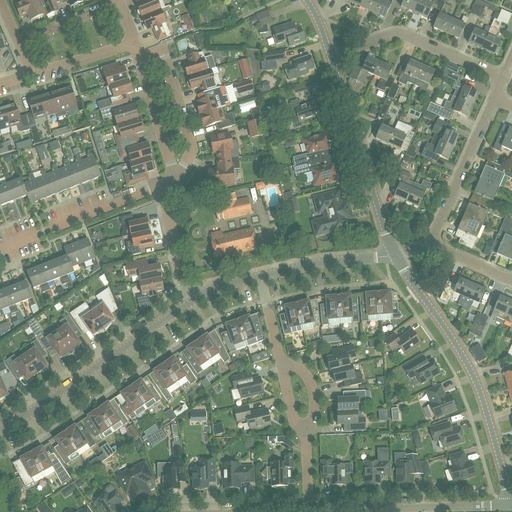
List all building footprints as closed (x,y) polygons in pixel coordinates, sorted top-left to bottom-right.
[(46,16),(39,0),(22,0),(23,2),(15,5),(20,17),(28,14),(31,20),(45,15),(46,16)] [(39,0),(46,16),(58,11),(56,6),(57,3),(61,1),(60,0),(39,0)] [(143,0),(136,3),(139,10),(138,10),(137,12),(139,15),(140,15),(141,15),(142,17),(161,9),(156,0),(143,0)] [(230,0),(228,1),(235,14),(239,12),(233,0),(230,0)] [(362,0),(360,7),(372,13),(377,0),(362,0)] [(393,0),(387,0),(387,3),(380,0),(377,0),(372,13),(385,18),(393,0)] [(404,0),(401,7),(414,12),(419,0),(404,0)] [(433,4),(432,4),(425,1),(424,0),(419,0),(414,12),(427,18),(433,5),(433,4)] [(444,7),(446,0),(439,0),(437,7),(436,9),(441,11),(433,28),(446,33),(452,19),(445,16),(448,9),(444,7)] [(481,1),(478,0),(476,0),(470,13),(475,16),(481,1)] [(485,3),(481,1),(475,16),(481,18),(485,7),(484,6),(485,3)] [(511,11),(511,4),(505,2),(502,7),(511,11)] [(166,23),(161,9),(142,17),(145,24),(144,25),(143,26),(144,29),(146,30),(147,29),(148,31),(153,28),(158,41),(167,37),(171,36),(166,23)] [(256,15),(260,27),(267,25),(273,23),(268,10),(256,15)] [(501,10),(499,15),(510,20),(511,14),(501,10)] [(182,17),(185,24),(190,22),(188,14),(182,17)] [(249,18),(252,24),(258,22),(255,15),(249,18)] [(499,15),(497,20),(494,19),(490,28),(481,48),(494,54),(500,40),(494,38),(501,23),(507,25),(510,20),(499,15)] [(460,23),(452,19),(446,33),(459,39),(468,18),(463,16),(460,23)] [(282,42),(288,40),(290,47),(305,42),(300,27),(295,29),(293,24),(286,26),(286,25),(273,30),(275,36),(273,37),(276,45),(283,43),(282,42)] [(269,33),(267,25),(260,27),(259,27),(260,34),(269,33)] [(469,43),(481,48),(490,28),(486,26),(482,33),(475,29),(469,43)] [(261,63),(263,70),(263,72),(278,69),(276,61),(286,60),(285,50),(270,52),(270,53),(262,54),(263,63),(261,63)] [(184,64),(188,77),(211,70),(211,69),(207,70),(203,59),(205,58),(203,52),(188,57),(190,63),(184,64)] [(289,81),(309,74),(308,71),(315,69),(310,56),(293,62),(293,64),(284,67),(289,81)] [(374,76),(380,62),(368,57),(363,67),(358,65),(357,67),(355,66),(350,79),(363,84),(364,83),(368,73),(374,76)] [(417,79),(423,66),(411,60),(402,79),(400,78),(398,82),(406,86),(408,83),(414,86),(417,79)] [(384,92),(386,88),(384,87),(387,79),(388,77),(392,68),(380,62),(374,76),(381,79),(377,88),(384,92)] [(105,74),(108,87),(128,80),(125,68),(117,70),(115,69),(114,64),(100,68),(102,75),(105,74)] [(247,65),(240,67),(243,79),(250,77),(247,65)] [(427,90),(436,71),(423,66),(417,79),(414,86),(421,89),(420,91),(427,95),(430,96),(432,92),(429,91),(427,90)] [(463,77),(451,71),(446,69),(443,74),(449,77),(456,80),(453,88),(456,89),(453,96),(472,104),(478,92),(459,84),(463,77)] [(213,76),(211,70),(188,77),(189,81),(188,82),(187,83),(188,87),(190,88),(191,87),(192,89),(204,86),(206,91),(222,86),(218,74),(213,76)] [(110,99),(113,106),(126,102),(124,97),(125,95),(132,93),(130,86),(131,84),(129,83),(128,80),(108,87),(109,87),(110,86),(114,98),(110,99)] [(235,85),(238,95),(254,90),(250,80),(235,85)] [(393,84),(387,97),(393,100),(394,100),(399,87),(393,84)] [(71,87),(60,90),(66,110),(77,107),(79,112),(85,110),(81,98),(75,100),(71,87)] [(200,115),(221,108),(230,106),(226,94),(224,88),(206,93),(208,99),(198,102),(198,103),(196,104),(200,115)] [(60,90),(50,93),(56,114),(66,110),(60,90)] [(50,93),(39,97),(45,117),(56,114),(50,93)] [(447,102),(444,109),(431,103),(427,111),(444,118),(447,110),(448,110),(448,108),(467,117),(472,104),(453,96),(450,103),(447,102)] [(36,125),(34,120),(45,117),(39,97),(28,100),(32,113),(26,115),(29,127),(36,125)] [(376,138),(388,144),(394,131),(387,128),(392,118),(386,116),(393,100),(387,97),(378,117),(382,119),(384,120),(376,138)] [(289,104),(293,116),(290,116),(294,129),(303,126),(301,122),(320,116),(315,102),(302,106),(300,101),(289,104)] [(423,109),(427,111),(431,103),(426,101),(423,109)] [(114,116),(117,126),(140,119),(140,118),(138,119),(138,118),(139,117),(137,112),(136,112),(134,106),(126,109),(124,108),(122,103),(126,102),(113,106),(100,110),(103,119),(114,116)] [(15,104),(4,107),(10,127),(21,124),(23,129),(29,127),(26,115),(19,117),(15,104)] [(376,114),(378,108),(372,105),(369,111),(376,114)] [(4,107),(0,108),(0,130),(10,127),(4,107)] [(223,114),(221,108),(200,115),(203,126),(205,126),(205,127),(220,123),(222,129),(236,125),(232,113),(227,115),(226,113),(223,114)] [(115,135),(118,146),(132,142),(130,136),(144,132),(140,119),(117,126),(120,134),(115,135)] [(260,121),(248,123),(251,138),(263,135),(260,121)] [(433,138),(453,147),(458,135),(440,127),(441,125),(437,123),(433,131),(436,132),(433,138)] [(400,134),(394,131),(388,144),(400,149),(408,131),(410,132),(412,128),(405,124),(400,134)] [(511,129),(503,125),(493,149),(499,152),(501,147),(511,151),(511,129)] [(72,133),(70,127),(60,129),(62,136),(72,133)] [(54,138),(62,136),(60,129),(52,132),(54,138)] [(293,167),(322,159),(320,151),(328,149),(331,149),(329,142),(331,141),(329,133),(320,135),(320,137),(305,141),(308,154),(293,158),(295,166),(293,167)] [(217,152),(218,159),(239,157),(238,150),(239,150),(237,141),(231,142),(230,134),(210,138),(211,141),(209,142),(211,149),(213,150),(213,153),(217,152)] [(41,142),(39,136),(32,138),(35,145),(41,142)] [(428,144),(423,155),(433,159),(435,154),(448,160),(453,147),(433,138),(430,145),(428,144)] [(10,141),(4,143),(6,152),(13,150),(10,141)] [(105,149),(102,141),(95,143),(96,145),(98,152),(105,149)] [(129,163),(129,164),(152,157),(150,152),(152,151),(150,144),(148,145),(148,144),(133,148),(132,142),(118,146),(122,157),(128,156),(129,157),(131,163),(129,163)] [(36,148),(39,155),(47,152),(44,145),(36,148)] [(101,176),(91,150),(87,151),(87,156),(88,159),(82,161),(81,162),(89,181),(101,176)] [(77,185),(89,181),(81,162),(82,161),(79,155),(76,156),(76,161),(77,164),(70,166),(77,185)] [(154,171),(153,170),(155,169),(153,162),(151,163),(150,158),(152,157),(129,164),(131,170),(130,172),(125,174),(128,185),(141,181),(140,175),(154,171)] [(240,169),(239,157),(218,159),(219,170),(208,171),(208,174),(207,174),(207,183),(209,183),(209,186),(234,184),(233,170),(240,169)] [(66,190),(77,185),(70,166),(67,159),(64,161),(64,166),(65,168),(58,171),(66,190)] [(341,179),(338,170),(336,171),(335,164),(324,167),(322,159),(293,167),(296,177),(313,172),(316,184),(331,180),(332,182),(341,179)] [(54,194),(66,190),(58,171),(56,164),(52,165),(52,170),(53,173),(47,175),(46,175),(54,194)] [(485,167),(479,180),(499,188),(504,176),(511,179),(511,171),(507,169),(503,167),(497,164),(494,171),(485,167)] [(440,178),(442,172),(431,166),(428,173),(440,178)] [(42,199),(54,194),(46,175),(47,175),(44,168),(40,170),(40,175),(41,177),(35,180),(42,199)] [(104,172),(106,179),(113,177),(112,174),(116,172),(115,169),(104,172)] [(394,196),(406,202),(415,183),(409,180),(411,174),(403,171),(400,177),(402,178),(394,196)] [(27,196),(30,204),(42,199),(35,180),(32,173),(29,174),(29,179),(30,182),(23,185),(27,196)] [(23,185),(21,179),(14,182),(11,175),(8,176),(17,200),(27,196),(23,185)] [(7,204),(17,200),(8,176),(4,178),(7,185),(0,187),(7,204)] [(482,197),(480,202),(490,207),(499,188),(479,180),(473,193),(482,197)] [(255,184),(256,190),(266,188),(265,182),(255,184)] [(421,186),(415,183),(406,202),(418,207),(427,188),(429,189),(430,185),(423,182),(421,186)] [(285,197),(285,201),(293,199),(292,192),(284,194),(285,197)] [(219,196),(221,204),(214,206),(218,220),(252,212),(248,198),(237,201),(235,193),(219,196)] [(338,193),(316,198),(319,212),(324,211),(326,219),(313,223),(316,234),(333,230),(333,233),(347,230),(345,219),(350,217),(347,203),(341,205),(338,193)] [(285,201),(288,214),(299,212),(296,199),(285,201)] [(469,204),(463,217),(482,226),(488,213),(499,218),(502,212),(490,207),(480,202),(478,208),(469,204)] [(130,230),(131,235),(149,231),(148,225),(150,225),(148,217),(138,220),(139,221),(134,223),(132,215),(120,218),(122,225),(127,224),(128,230),(130,230)] [(463,240),(460,239),(458,243),(472,249),(474,244),(482,226),(463,217),(457,231),(466,234),(463,240)] [(499,233),(494,243),(500,246),(496,254),(509,260),(511,253),(511,238),(508,237),(511,231),(511,228),(511,220),(505,218),(504,220),(503,223),(499,233)] [(257,249),(252,229),(223,236),(221,231),(210,234),(212,240),(211,240),(215,258),(227,255),(227,256),(257,249)] [(132,241),(126,243),(129,256),(141,254),(139,246),(144,245),(144,247),(154,245),(153,237),(151,237),(149,231),(131,235),(132,241)] [(98,265),(88,239),(77,243),(84,262),(90,260),(91,262),(95,266),(98,265)] [(77,243),(66,247),(74,266),(79,265),(79,267),(83,271),(87,269),(84,262),(77,243)] [(483,254),(488,256),(492,248),(486,245),(483,254)] [(67,256),(59,260),(68,283),(70,282),(67,275),(74,272),(72,267),(74,266),(66,247),(64,248),(67,256)] [(101,260),(103,265),(109,263),(107,257),(101,260)] [(59,260),(48,264),(55,280),(60,278),(63,285),(66,284),(68,283),(59,260)] [(139,275),(141,282),(160,278),(161,278),(162,278),(159,265),(147,268),(145,266),(144,260),(126,264),(129,278),(139,275)] [(48,264),(38,268),(47,291),(50,290),(47,283),(55,280),(48,264)] [(106,274),(114,271),(111,264),(103,268),(106,274)] [(43,293),(47,291),(38,268),(27,272),(33,289),(40,286),(43,293)] [(76,278),(80,284),(86,280),(82,275),(76,278)] [(163,291),(161,278),(160,278),(141,282),(139,282),(142,295),(137,296),(139,307),(151,304),(150,298),(156,296),(155,292),(163,291)] [(458,305),(463,308),(472,285),(460,280),(457,286),(448,282),(440,300),(446,302),(449,295),(453,296),(454,293),(462,297),(458,305)] [(26,282),(16,286),(22,302),(29,300),(31,307),(35,305),(26,282)] [(472,301),(479,305),(485,291),(472,285),(463,308),(462,310),(469,313),(472,304),(471,303),(472,301)] [(16,286),(6,290),(15,313),(18,312),(16,305),(22,302),(16,286)] [(99,302),(89,309),(105,332),(105,331),(107,329),(111,325),(113,322),(114,321),(110,314),(113,312),(110,307),(115,304),(108,288),(96,297),(99,302)] [(6,290),(0,292),(0,305),(2,310),(8,308),(11,315),(15,313),(6,290)] [(379,293),(378,293),(380,321),(400,319),(400,318),(403,316),(398,311),(397,303),(391,303),(390,292),(379,293)] [(367,307),(360,308),(362,322),(380,321),(378,293),(377,293),(366,294),(367,307)] [(321,311),(322,326),(340,324),(338,296),(337,296),(337,297),(326,298),(327,311),(321,311)] [(339,296),(338,296),(340,324),(359,323),(358,308),(351,309),(350,296),(339,297),(339,296)] [(496,320),(497,318),(505,321),(511,304),(511,302),(500,297),(491,318),(496,320)] [(298,303),(297,304),(303,331),(319,327),(318,312),(311,313),(308,301),(298,304),(298,303)] [(280,321),(284,335),(303,331),(297,304),(296,304),(285,307),(288,319),(280,321)] [(89,309),(74,319),(81,329),(86,326),(93,336),(93,335),(97,335),(102,333),(104,331),(105,332),(89,309)] [(469,333),(474,335),(483,315),(478,313),(469,333)] [(488,318),(483,315),(474,335),(475,335),(474,338),(479,340),(479,337),(480,337),(488,318)] [(64,327),(57,332),(72,354),(75,352),(78,348),(79,345),(80,344),(72,332),(77,329),(68,316),(60,322),(64,327)] [(238,320),(237,321),(247,347),(263,341),(259,323),(252,325),(249,317),(238,321),(238,320)] [(230,337),(223,340),(230,353),(247,347),(237,321),(236,321),(226,325),(230,337)] [(412,330),(399,340),(395,334),(384,341),(392,352),(397,348),(400,348),(405,354),(421,343),(412,330)] [(42,332),(37,336),(46,350),(51,346),(60,358),(61,358),(64,358),(69,356),(71,354),(72,355),(72,354),(57,332),(47,339),(42,332)] [(197,341),(196,342),(212,364),(220,359),(224,364),(229,360),(224,353),(226,352),(221,341),(214,346),(207,335),(198,341),(197,341)] [(34,349),(25,356),(37,374),(41,371),(43,373),(48,369),(47,367),(38,354),(43,350),(36,340),(31,344),(34,349)] [(196,343),(187,349),(194,359),(189,363),(197,375),(212,364),(196,342),(196,343)] [(471,349),(479,363),(487,358),(479,344),(471,349)] [(327,359),(330,371),(352,366),(349,366),(348,359),(355,357),(353,345),(339,349),(340,355),(327,359)] [(14,356),(6,361),(13,371),(18,368),(27,381),(29,383),(34,379),(33,377),(37,374),(25,356),(17,361),(14,356)] [(423,357),(404,368),(411,378),(416,375),(421,384),(440,373),(432,360),(427,363),(423,357)] [(164,364),(179,387),(187,382),(190,386),(197,381),(187,365),(181,368),(174,358),(165,364),(164,364)] [(241,361),(235,362),(237,369),(243,367),(241,361)] [(0,400),(3,399),(2,398),(8,396),(4,387),(7,386),(6,382),(14,379),(3,363),(0,364),(0,400)] [(163,365),(154,371),(161,382),(156,386),(167,403),(173,399),(170,394),(179,387),(164,364),(163,365)] [(228,367),(231,372),(236,369),(234,364),(228,367)] [(330,371),(330,372),(332,371),(335,383),(348,380),(350,387),(363,383),(361,372),(354,373),(352,366),(330,371)] [(232,377),(235,390),(239,389),(242,399),(263,393),(260,378),(252,380),(250,373),(232,377)] [(132,386),(131,387),(147,410),(162,399),(154,387),(148,391),(141,380),(132,387),(132,386)] [(128,405),(123,409),(131,421),(147,410),(131,387),(130,388),(121,394),(128,405)] [(456,410),(450,396),(445,399),(440,387),(427,392),(432,404),(430,404),(435,418),(456,410)] [(211,396),(216,393),(212,388),(207,391),(211,396)] [(337,412),(358,411),(358,403),(366,403),(365,391),(350,392),(350,398),(337,399),(338,412),(337,412)] [(392,404),(399,400),(396,395),(389,399),(392,404)] [(99,409),(98,410),(113,433),(129,422),(121,410),(115,414),(108,403),(99,409)] [(234,410),(237,422),(246,420),(248,422),(250,430),(271,425),(267,409),(250,413),(248,406),(234,410)] [(178,409),(173,412),(177,418),(181,415),(178,409)] [(97,411),(88,417),(100,434),(98,436),(102,441),(113,433),(98,410),(97,410),(97,411)] [(206,411),(190,411),(191,422),(206,421),(206,411)] [(337,412),(338,425),(351,424),(351,431),(365,430),(365,418),(357,419),(357,412),(358,411),(337,412)] [(449,423),(430,428),(434,442),(441,440),(443,448),(463,442),(459,427),(451,430),(449,423)] [(66,432),(65,432),(81,455),(96,445),(91,438),(86,442),(75,426),(66,432)] [(422,448),(418,431),(412,432),(417,450),(422,448)] [(64,433),(55,439),(66,456),(61,459),(66,466),(81,455),(65,432),(64,433)] [(133,443),(137,449),(143,446),(140,439),(133,443)] [(172,442),(175,464),(184,463),(180,441),(172,442)] [(104,454),(107,459),(118,451),(115,447),(111,449),(107,444),(100,448),(104,454)] [(32,452),(31,453),(44,477),(54,472),(62,486),(71,479),(54,454),(47,457),(42,448),(32,453),(32,452)] [(450,468),(454,482),(475,476),(471,462),(466,463),(465,460),(466,460),(463,452),(450,456),(453,467),(450,468)] [(30,454),(21,459),(30,476),(24,479),(28,486),(44,477),(31,453),(30,453),(30,454)] [(266,469),(261,474),(267,479),(267,481),(267,480),(267,479),(271,479),(271,487),(273,487),(275,489),(277,487),(287,486),(287,482),(294,481),(293,454),(284,455),(285,463),(280,463),(276,458),(271,463),(271,468),(267,468),(267,467),(266,467),(266,469)] [(405,463),(397,463),(397,483),(413,483),(412,470),(421,469),(417,456),(405,456),(405,463)] [(192,478),(193,480),(194,489),(208,489),(208,483),(215,482),(214,460),(201,460),(201,466),(199,468),(191,468),(192,478)] [(322,474),(331,474),(331,485),(345,485),(344,465),(332,465),(332,461),(321,461),(322,474)] [(379,462),(365,462),(365,484),(379,484),(379,477),(381,476),(389,475),(389,463),(379,463),(379,462)] [(120,476),(119,476),(126,491),(128,490),(134,502),(149,494),(144,483),(152,479),(145,463),(129,471),(127,471),(120,474),(120,476)] [(163,470),(164,490),(179,490),(179,483),(186,482),(184,463),(175,464),(171,465),(171,470),(163,470)] [(253,481),(253,467),(239,468),(239,464),(223,464),(224,488),(239,488),(239,482),(253,481)] [(15,479),(17,492),(24,488),(18,478),(15,479)] [(74,483),(79,489),(82,486),(80,484),(83,483),(80,479),(74,483)] [(70,493),(73,493),(76,491),(72,485),(67,488),(70,493)] [(123,500),(116,490),(113,485),(109,485),(105,488),(104,492),(106,495),(95,502),(101,511),(118,511),(119,511),(115,505),(123,500)]
